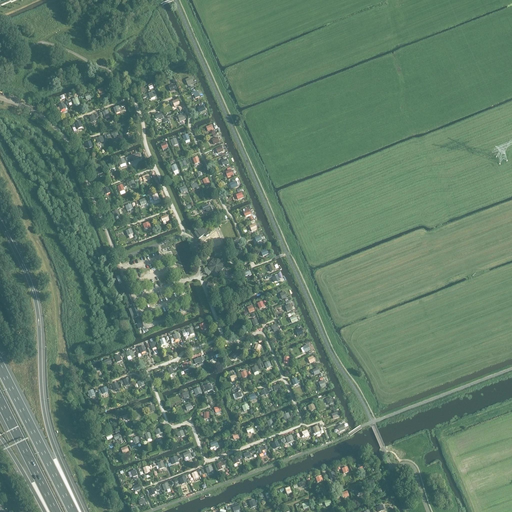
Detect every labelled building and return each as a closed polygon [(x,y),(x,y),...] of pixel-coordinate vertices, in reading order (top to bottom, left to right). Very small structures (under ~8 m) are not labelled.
[(195,83),(192,76),(184,80),(187,86),(195,83)] [(102,84),(94,87),(98,97),(105,94),(102,84)] [(154,87),(145,91),(148,99),(158,96),(154,87)] [(194,99),(200,96),(197,91),(191,93),(194,99)] [(82,96),(84,101),(93,98),(91,93),(82,96)] [(78,95),(71,97),(74,106),(80,104),(78,95)] [(176,99),(168,103),(171,110),(179,107),(176,99)] [(59,105),(62,112),(67,111),(64,103),(59,105)] [(203,104),(196,107),(199,114),(206,111),(203,104)] [(165,117),(158,113),(155,119),(161,123),(165,117)] [(130,126),(123,128),(125,136),(132,133),(130,126)] [(116,131),(111,133),(114,140),(120,138),(116,131)] [(187,134),(181,136),(183,144),(190,142),(187,134)] [(102,138),(95,140),(97,147),(104,144),(102,138)] [(170,140),(173,147),(178,144),(176,138),(170,140)] [(165,141),(158,144),(162,152),(169,149),(165,141)] [(136,154),(128,157),(131,164),(139,161),(136,154)] [(199,161),(197,155),(191,157),(194,164),(199,161)] [(121,168),(127,166),(124,158),(118,160),(121,168)] [(110,161),(102,165),(105,172),(113,169),(110,161)] [(183,169),(188,167),(186,161),(180,163),(183,169)] [(175,169),(172,162),(165,166),(169,172),(175,169)] [(232,170),(225,172),(227,178),(234,175),(232,170)] [(148,176),(139,180),(142,186),(150,182),(148,176)] [(204,176),(197,179),(201,187),(208,184),(204,176)] [(235,180),(228,183),(231,189),(238,186),(235,180)] [(124,184),(115,188),(117,194),(127,190),(124,184)] [(184,184),(176,187),(179,194),(187,190),(184,184)] [(110,194),(107,186),(100,189),(103,197),(110,194)] [(155,192),(147,196),(150,203),(158,200),(155,192)] [(205,202),(198,205),(201,212),(208,210),(205,202)] [(131,203),(124,206),(126,213),(134,210),(131,203)] [(250,215),(247,206),(240,209),(243,218),(250,215)] [(118,210),(112,212),(115,219),(121,217),(118,210)] [(166,213),(156,217),(159,224),(169,221),(166,213)] [(248,227),(250,232),(257,228),(255,224),(248,227)] [(134,233),(131,226),(121,230),(124,237),(134,233)] [(208,235),(204,229),(202,231),(200,229),(194,233),(199,239),(205,235),(206,237),(208,235)] [(261,243),(258,235),(251,238),(254,246),(261,243)] [(223,268),(221,261),(213,260),(209,266),(211,273),(219,274),(223,268)] [(287,299),(283,291),(277,293),(280,302),(287,299)] [(131,293),(124,294),(127,307),(134,305),(131,293)] [(252,302),(245,305),(248,314),(255,311),(252,302)] [(135,318),(140,316),(137,306),(131,308),(135,318)] [(299,321),(296,314),(287,318),(290,325),(299,321)] [(251,320),(255,327),(259,324),(256,318),(251,320)] [(239,322),(230,326),(233,333),(242,329),(239,322)] [(276,322),(269,324),(272,332),(279,329),(276,322)] [(192,327),(183,331),(186,337),(194,334),(192,327)] [(165,336),(159,338),(161,347),(168,345),(165,336)] [(148,353),(144,345),(138,348),(141,356),(148,353)] [(309,353),(305,345),(299,348),(303,356),(309,353)] [(134,356),(132,350),(125,353),(129,361),(133,359),(132,357),(134,356)] [(240,355),(235,350),(228,356),(233,362),(240,355)] [(214,353),(208,355),(210,361),(216,359),(214,353)] [(123,362),(120,354),(114,357),(117,364),(123,362)] [(201,355),(192,359),(194,365),(203,361),(201,355)] [(91,365),(94,372),(102,369),(99,361),(91,365)] [(182,364),(184,371),(193,367),(190,361),(182,364)] [(270,361),(264,362),(266,371),(272,370),(270,361)] [(176,375),(173,367),(166,369),(169,378),(176,375)] [(249,377),(246,369),(238,372),(242,380),(249,377)] [(316,369),(310,372),(313,378),(319,375),(316,369)] [(298,377),(291,381),(294,388),(301,384),(298,377)] [(145,381),(134,385),(137,392),(147,388),(145,381)] [(121,391),(117,382),(109,385),(112,394),(121,391)] [(205,386),(208,392),(213,389),(210,383),(205,386)] [(198,386),(191,389),(195,397),(201,394),(198,386)] [(269,394),(266,386),(258,390),(261,397),(269,394)] [(97,398),(93,390),(87,393),(90,401),(97,398)] [(188,391),(182,393),(184,399),(190,397),(188,391)] [(235,400),(243,397),(241,391),(233,394),(235,400)] [(328,396),(321,399),(325,406),(331,403),(328,396)] [(193,403),(185,405),(187,412),(195,409),(193,403)] [(141,417),(138,408),(130,411),(134,420),(141,417)] [(222,414),(218,408),(211,411),(214,417),(222,414)] [(288,412),(279,416),(282,422),(291,419),(288,412)] [(116,423),(113,416),(106,419),(109,426),(116,423)] [(318,425),(312,427),(316,436),(322,434),(318,425)] [(334,427),(336,435),(343,432),(340,425),(334,427)] [(253,426),(245,430),(247,435),(256,432),(253,426)] [(181,430),(173,434),(176,440),(185,437),(181,430)] [(152,438),(149,431),(143,433),(146,440),(152,438)] [(291,435),(284,439),(288,445),(294,442),(291,435)] [(221,446),(218,439),(209,442),(212,449),(221,446)] [(278,441),(272,444),(274,449),(280,447),(278,441)] [(127,446),(119,448),(121,455),(129,452),(127,446)] [(263,448),(256,452),(258,457),(265,453),(263,448)] [(169,458),(171,465),(179,462),(176,456),(169,458)] [(234,457),(228,459),(232,468),(238,465),(234,457)] [(149,472),(146,465),(139,467),(142,474),(149,472)] [(347,465),(340,468),(343,475),(350,472),(347,465)] [(213,474),(210,468),(202,471),(205,477),(213,474)] [(319,475),(312,478),(315,485),(322,482),(319,475)] [(184,477),(178,479),(180,487),(187,486),(184,477)] [(373,479),(365,481),(368,489),(375,486),(373,479)] [(158,493),(155,485),(148,487),(151,495),(158,493)] [(362,485),(355,488),(358,496),(365,493),(362,485)] [(290,486),(283,489),(286,496),(293,494),(290,486)] [(346,493),(339,495),(341,502),(348,500),(346,493)] [(254,499),(248,501),(250,508),(256,507),(254,499)]
